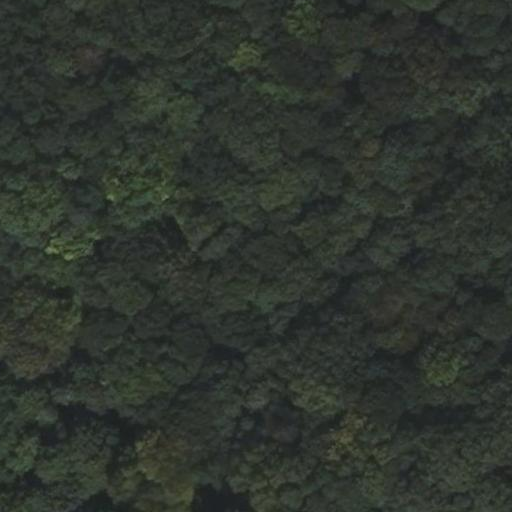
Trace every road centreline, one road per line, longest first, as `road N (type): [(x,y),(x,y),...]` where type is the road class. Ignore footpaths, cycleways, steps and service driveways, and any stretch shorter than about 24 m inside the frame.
road 1 (track): [(400,0),(313,84),(283,141),(272,200),(237,282),(169,323),(93,348),(44,382)]
road 2 (track): [(131,511),(44,382),(0,354)]
